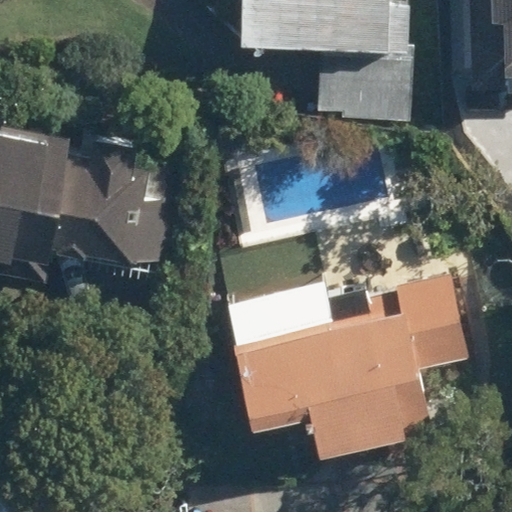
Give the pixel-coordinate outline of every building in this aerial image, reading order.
[(242,0),(242,30),(323,32),(322,104),(413,107),(415,32),(411,32),(412,0),(242,0)] [(511,0),(470,0),(473,71),(511,70),(511,0)] [(0,231),(167,256),(180,166),(134,159),(138,132),(0,111),(0,231)] [(439,429),(434,408),(425,357),(475,348),(459,264),(366,281),(369,300),(241,325),(256,404),(313,393),(320,429),(387,417),(391,438),(439,429)] [(0,511),(79,511),(81,437),(0,435),(0,511)]
